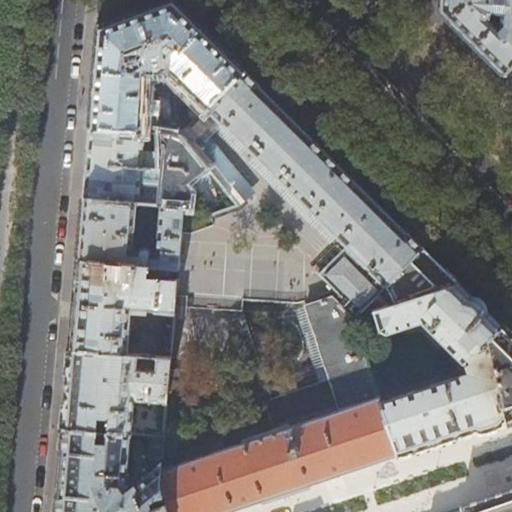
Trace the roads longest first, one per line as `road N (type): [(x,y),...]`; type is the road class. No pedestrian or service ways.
road 1 (tertiary): [(21,511),(65,0)]
road 2 (tertiary): [(511,211),(313,18)]
